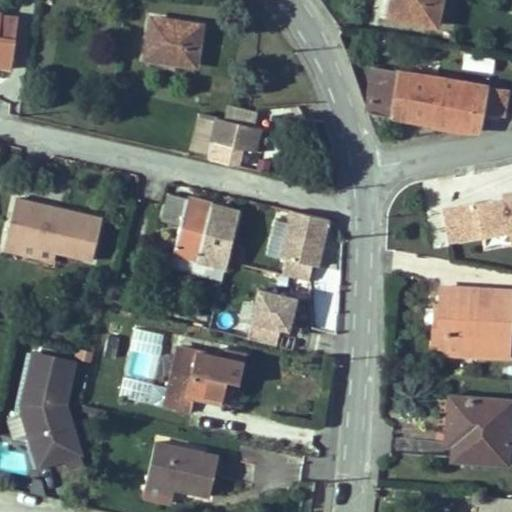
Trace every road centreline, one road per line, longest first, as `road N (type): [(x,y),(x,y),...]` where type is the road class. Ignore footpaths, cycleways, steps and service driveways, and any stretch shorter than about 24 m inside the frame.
road 1 (residential): [(0,128),(366,210)]
road 2 (tertiary): [(366,210),(346,511)]
road 3 (tertiary): [(289,0),(324,51),(362,170)]
road 4 (tertiary): [(511,139),(362,170)]
